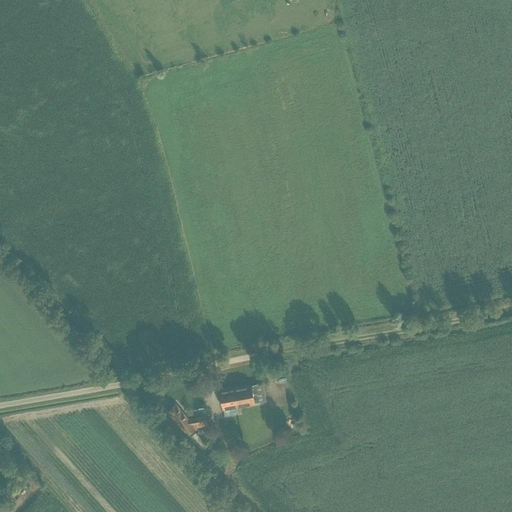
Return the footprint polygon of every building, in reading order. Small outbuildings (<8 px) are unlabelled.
[(281,368),(273,371),(276,377),(284,374),(281,368)] [(222,400),(223,408),(224,416),(237,414),(236,406),(255,403),(255,402),(266,400),(264,393),(262,383),(220,390),(222,400)] [(168,410),(189,434),(197,428),(207,425),(206,416),(189,420),(175,404),(168,410)] [(295,420),(293,426),(300,430),(303,423),(295,420)] [(207,446),(195,432),(190,436),(203,451),(207,446)] [(212,451),(208,454),(214,462),(217,458),(212,451)]
